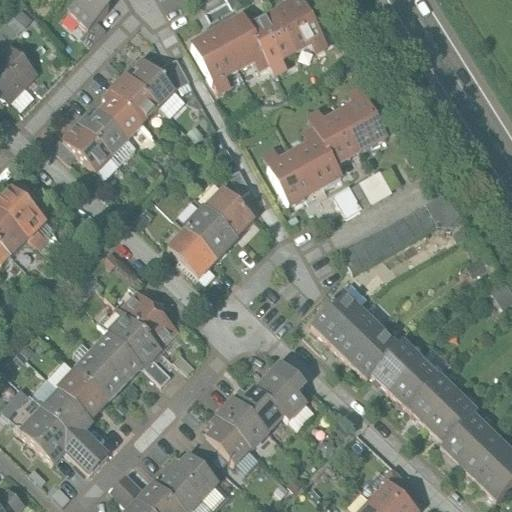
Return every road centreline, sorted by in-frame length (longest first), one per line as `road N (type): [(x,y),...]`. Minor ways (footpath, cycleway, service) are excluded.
road 1 (residential): [(461,511),(260,322)]
road 2 (residential): [(218,320),(20,146)]
road 3 (residential): [(237,342),(83,511)]
road 4 (residential): [(149,0),(155,8),(20,146)]
road 5 (primary): [(405,0),(511,169)]
